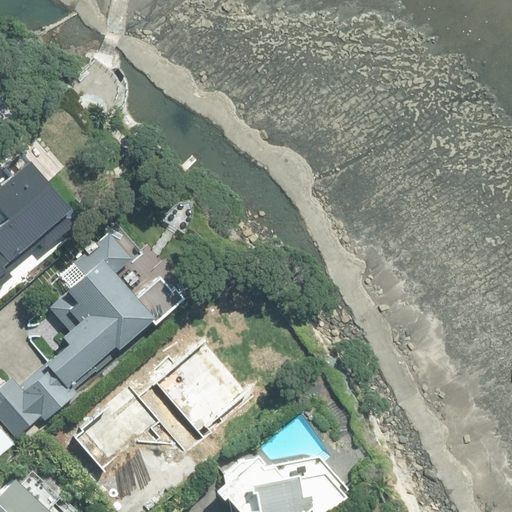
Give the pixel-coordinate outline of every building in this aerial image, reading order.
[(105,62),(99,58),(76,80),(109,111),(120,96),(122,85),(119,74),(105,62)] [(0,279),(74,214),(26,160),(0,183),(0,213),(5,219),(0,223),(0,279)] [(156,268),(117,223),(58,273),(69,286),(46,305),(68,331),(9,381),(48,426),(197,300),(164,261),(156,268)] [(135,381),(81,427),(114,466),(157,430),(180,458),(250,399),(193,332),(157,363),(165,372),(143,390),(135,381)] [(0,454),(17,440),(0,420),(0,454)] [(317,511),(340,491),(304,454),(281,475),(272,465),(259,477),(239,456),(198,494),(214,511),(317,511)] [(0,495),(0,511),(60,511),(24,474),(1,496),(0,495)]
